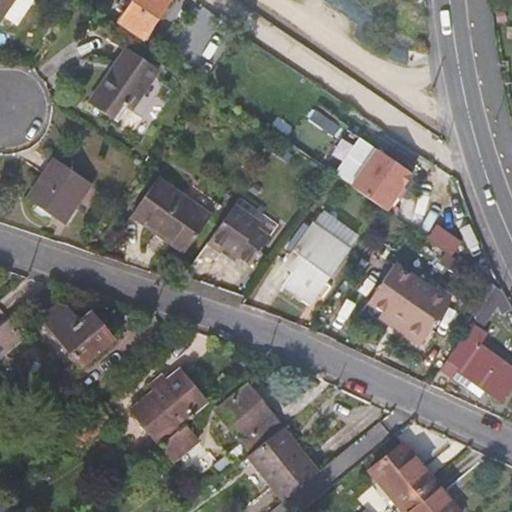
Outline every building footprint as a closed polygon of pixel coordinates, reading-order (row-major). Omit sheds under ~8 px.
[(0,0),(0,15),(10,0),(0,0)] [(121,22),(144,38),(171,0),(124,0),(120,7),(127,12),(121,22)] [(157,69),(125,47),(87,102),(110,118),(120,104),(129,111),(157,69)] [(334,174),(351,185),(376,148),(360,136),(334,174)] [(376,148),(351,185),(364,194),(387,210),(396,196),(403,187),(412,173),(376,148)] [(91,178),(56,154),(29,194),(65,218),(91,178)] [(155,177),(130,216),(182,251),(208,213),(155,177)] [(405,189),(403,187),(396,196),(399,198),(405,189)] [(257,225),(232,208),(205,245),(219,255),(222,250),(248,268),(267,240),(253,231),(257,225)] [(318,228),(295,262),(301,265),(290,281),(318,301),(352,251),(318,228)] [(384,311),(401,322),(427,285),(395,264),(369,301),(384,311)] [(67,296),(58,285),(37,303),(46,314),(67,296)] [(403,323),(400,329),(421,343),(450,301),(427,285),(401,322),(403,323)] [(507,304),(510,301),(511,298),(511,297),(507,295),(505,291),(497,286),(492,293),(507,304)] [(64,303),(45,320),(62,341),(42,358),(52,371),(70,356),(82,370),(115,342),(93,315),(82,324),(64,303)] [(381,316),(398,327),(401,322),(384,311),(381,316)] [(0,361),(26,339),(13,322),(0,333),(0,361)] [(460,367),(485,385),(500,395),(511,378),(511,367),(480,345),(487,335),(471,324),(439,370),(452,379),(460,367)] [(477,396),(485,385),(460,367),(452,379),(477,396)] [(179,369),(166,378),(162,373),(152,381),(157,388),(131,408),(158,440),(204,400),(179,369)] [(248,385),(218,409),(253,452),(283,428),(248,385)] [(117,411),(106,399),(62,436),(66,441),(72,449),(117,411)] [(160,444),(178,465),(202,445),(185,425),(160,444)] [(250,455),(284,498),(318,471),(283,428),(253,452),(250,455)] [(55,451),(66,441),(62,436),(59,440),(51,446),(55,451)] [(368,472),(398,509),(431,481),(402,445),(368,472)] [(456,511),(431,481),(398,509),(400,511),(456,511)]
